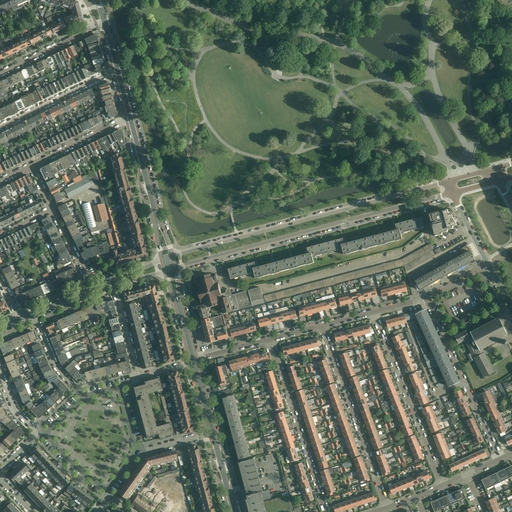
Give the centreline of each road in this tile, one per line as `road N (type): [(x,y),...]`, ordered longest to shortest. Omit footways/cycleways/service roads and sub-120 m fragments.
road 1 (tertiary): [(174,268),(451,192)]
road 2 (tertiary): [(448,182),(171,256)]
road 3 (residential): [(387,508),(323,327)]
road 4 (residential): [(444,485),(373,313)]
road 5 (residential): [(325,511),(270,340)]
